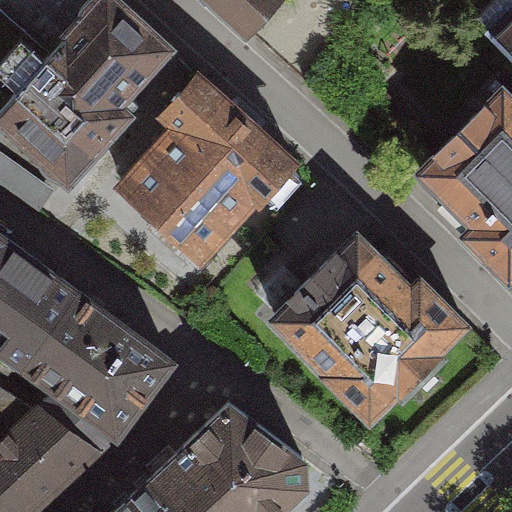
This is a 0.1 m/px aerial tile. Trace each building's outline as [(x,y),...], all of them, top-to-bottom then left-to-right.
[(145,99),(133,87),(176,44),(130,0),(73,0),(52,22),(64,35),(0,100),(0,117),(65,181),(145,99)] [(214,0),(246,29),(273,0),(214,0)] [(511,0),(494,0),(489,6),(511,28),(511,46),(510,49),(511,51),(511,0)] [(120,183),(201,255),(296,150),(197,61),(167,95),(185,111),(120,183)] [(511,92),(494,74),(407,163),(511,265),(511,92)] [(82,430),(109,450),(171,364),(0,240),(0,371),(11,380),(82,430)] [(357,244),(250,344),(355,455),(462,355),(357,244)] [(0,506),(82,430),(11,380),(0,389),(0,506)] [(100,511),(275,511),(300,489),(298,459),(228,390),(100,511)]
